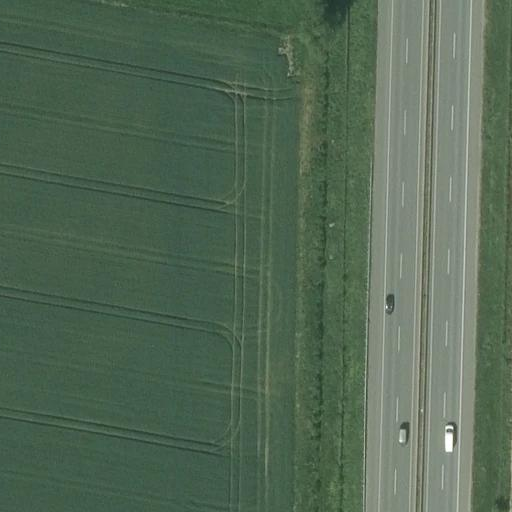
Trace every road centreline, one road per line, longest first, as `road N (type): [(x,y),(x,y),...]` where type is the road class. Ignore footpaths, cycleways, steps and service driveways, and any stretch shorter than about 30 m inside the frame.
road 1 (motorway): [(407,0),(393,511)]
road 2 (motorway): [(445,511),(457,0)]
